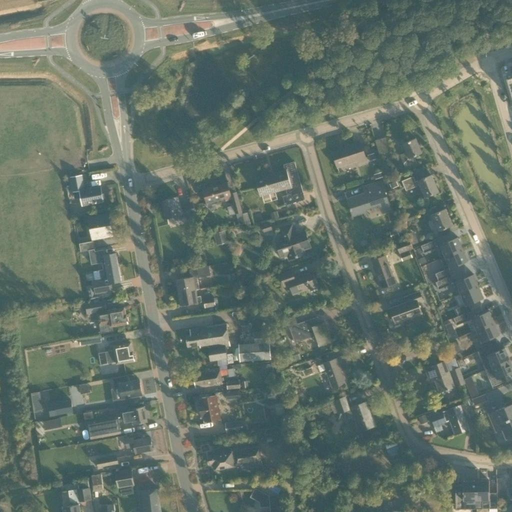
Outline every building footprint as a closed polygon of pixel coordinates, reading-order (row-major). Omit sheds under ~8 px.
[(376,140),(380,155),(390,152),(386,137),(376,140)] [(407,170),(418,165),(414,156),(422,152),(416,138),(403,143),(407,152),(400,155),(407,170)] [(367,161),(362,143),(333,152),(338,167),(358,161),(358,163),(367,161)] [(376,159),(374,153),(367,155),(369,161),(376,159)] [(286,169),(257,178),(262,195),(287,188),(288,194),(283,195),(286,204),(306,199),(295,161),(284,164),(286,169)] [(439,192),(432,175),(416,181),(414,176),(402,181),(406,190),(421,184),(426,197),(439,192)] [(73,185),(83,183),(82,176),(71,177),(73,185)] [(365,193),(347,200),(353,217),(365,213),(364,210),(379,206),(380,210),(381,210),(383,214),(392,211),(382,180),(363,186),(365,192),(365,193)] [(242,211),(236,191),(231,192),(228,182),(203,189),(207,203),(221,200),(222,202),(232,199),(234,205),(228,206),(230,214),(242,211)] [(83,183),(73,185),(75,198),(81,197),(83,205),(104,201),(103,199),(105,199),(104,194),(102,194),(101,187),(84,190),(83,183)] [(181,206),(178,196),(163,201),(168,218),(176,216),(177,220),(197,214),(194,203),(181,206)] [(439,211),(437,206),(423,212),(427,221),(433,219),(439,231),(453,225),(446,209),(439,211)] [(239,224),(245,223),(242,211),(236,213),(239,224)] [(272,220),(279,218),(277,211),(270,213),(272,220)] [(248,212),(243,213),(247,228),(252,227),(248,212)] [(113,235),(109,213),(89,216),(93,239),(113,235)] [(273,230),(270,222),(262,225),(264,232),(273,230)] [(304,249),(311,246),(306,231),(297,234),(293,224),(280,229),(283,239),(277,241),(282,257),(289,254),(290,259),(306,254),(304,249)] [(392,239),(400,237),(397,229),(390,231),(392,239)] [(214,232),(217,245),(228,243),(225,230),(214,232)] [(416,237),(410,239),(413,245),(419,243),(416,237)] [(458,237),(438,245),(443,257),(463,249),(458,237)] [(396,244),(399,254),(413,249),(409,239),(396,244)] [(433,240),(421,246),(421,247),(423,252),(424,253),(436,248),(433,240)] [(95,248),(93,241),(80,243),(81,251),(95,248)] [(104,269),(119,267),(116,253),(105,255),(104,249),(95,251),(95,249),(90,250),(92,263),(102,261),(104,269)] [(443,257),(440,259),(443,265),(448,263),(450,268),(468,261),(463,249),(443,257)] [(382,289),(397,283),(386,255),(371,260),(382,289)] [(196,289),(200,289),(198,277),(212,275),(210,265),(191,269),(192,277),(175,280),(177,293),(196,289)] [(119,267),(104,269),(100,270),(101,279),(94,281),(96,293),(112,291),(111,283),(121,281),(119,267)] [(448,268),(435,273),(438,281),(448,277),(451,275),(448,268)] [(313,270),(296,276),(295,277),(292,270),(281,274),(285,286),(290,284),(294,294),(319,285),(313,270)] [(473,274),(454,282),(459,294),(461,293),(479,286),(473,274)] [(438,281),(436,282),(439,289),(451,284),(448,277),(438,281)] [(465,304),(455,308),(458,316),(466,313),(471,310),(468,305),(484,298),(479,286),(461,293),(465,304)] [(94,296),(93,287),(88,288),(90,299),(98,298),(98,295),(94,296)] [(196,289),(177,293),(179,306),(202,302),(201,296),(198,296),(196,289)] [(423,301),(420,292),(405,297),(407,302),(391,308),(396,323),(422,313),(419,302),(423,301)] [(239,297),(232,298),(233,305),(241,304),(239,297)] [(215,306),(214,298),(204,299),(205,308),(215,306)] [(272,312),(280,309),(276,298),(269,300),(272,312)] [(86,310),(87,313),(106,310),(105,301),(85,304),(86,310)] [(125,307),(101,311),(98,312),(100,322),(102,333),(112,331),(111,326),(128,323),(128,322),(129,320),(128,317),(126,315),(125,307)] [(489,311),(471,318),(477,330),(494,323),(489,311)] [(458,316),(453,318),(457,325),(469,320),(466,313),(458,316)] [(320,323),(317,317),(289,327),(295,343),(315,336),(319,346),(332,341),(325,321),(320,323)] [(213,359),(235,357),(231,322),(190,327),(192,346),(212,344),(213,359)] [(494,323),(477,330),(484,348),(497,343),(495,337),(499,335),(494,323)] [(243,343),(244,360),(276,358),(274,330),(259,330),(260,342),(243,343)] [(79,338),(80,345),(102,342),(101,335),(79,338)] [(117,364),(135,361),(134,360),(136,358),(135,354),(133,353),(131,343),(114,346),(115,350),(99,353),(101,365),(117,362),(117,364)] [(484,348),(477,351),(485,370),(510,359),(505,347),(500,349),(497,343),(484,348)] [(346,364),(343,356),(324,363),(333,388),(346,383),(339,366),(346,364)] [(511,364),(510,359),(485,370),(493,388),(507,382),(504,376),(511,372),(511,364)] [(455,387),(445,362),(426,369),(430,382),(436,380),(441,392),(455,387)] [(220,368),(216,369),(197,373),(197,375),(195,375),(197,387),(205,386),(206,386),(223,383),(221,374),(228,373),(227,365),(220,365),(220,368)] [(451,370),(457,386),(465,383),(459,367),(455,368),(451,370)] [(128,382),(127,376),(113,378),(115,389),(120,388),(122,399),(143,395),(140,380),(128,382)] [(89,383),(79,385),(81,394),(91,393),(89,383)] [(227,392),(228,400),(239,399),(239,391),(227,392)] [(205,422),(216,420),(221,419),(217,398),(216,395),(215,396),(201,398),(202,402),(199,403),(202,418),(205,418),(205,422)] [(350,409),(345,396),(335,400),(339,413),(350,409)] [(479,396),(472,399),(475,406),(482,403),(479,396)] [(71,400),(47,404),(49,417),(74,412),(71,400)] [(375,426),(366,402),(352,407),(361,431),(375,426)] [(511,403),(489,413),(496,431),(502,429),(506,438),(511,435),(511,403)] [(464,413),(461,405),(431,416),(435,426),(450,421),(455,434),(470,428),(467,421),(471,420),(468,411),(464,413)] [(148,422),(145,406),(133,409),(133,411),(117,414),(117,416),(88,421),(91,439),(121,434),(119,420),(125,419),(126,422),(133,421),(133,424),(148,422)] [(426,415),(419,417),(421,424),(428,421),(426,415)] [(61,418),(42,421),(44,430),(63,427),(61,418)] [(225,423),(227,434),(243,431),(242,420),(225,423)] [(153,450),(151,437),(135,440),(134,438),(126,439),(128,448),(135,446),(137,453),(153,450)] [(259,447),(216,454),(209,456),(210,464),(214,463),(216,470),(241,465),(242,471),(262,467),(261,462),(262,462),(259,447)] [(284,449),(286,461),(293,459),(291,448),(284,449)] [(119,465),(117,455),(97,459),(99,469),(119,465)] [(135,485),(132,468),(115,471),(118,488),(135,485)] [(477,480),(476,481),(476,500),(476,509),(483,509),(482,502),(489,502),(489,508),(497,508),(497,493),(490,493),(489,480),(477,480)] [(90,487),(89,481),(78,483),(79,489),(69,490),(71,505),(63,506),(63,511),(81,511),(79,501),(92,499),(90,487)] [(463,484),(455,484),(456,509),(464,509),(464,500),(476,500),(476,481),(463,481),(463,484)] [(161,511),(159,489),(141,491),(143,511),(161,511)]
